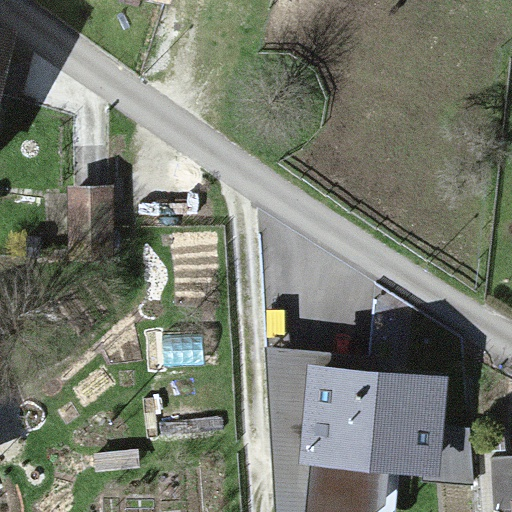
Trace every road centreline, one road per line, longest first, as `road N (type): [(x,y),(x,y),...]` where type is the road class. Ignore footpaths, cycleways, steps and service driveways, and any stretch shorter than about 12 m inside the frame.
road 1 (residential): [(244,172),(260,511)]
road 2 (residential): [(244,172),(511,339)]
road 3 (residential): [(2,0),(244,172)]
